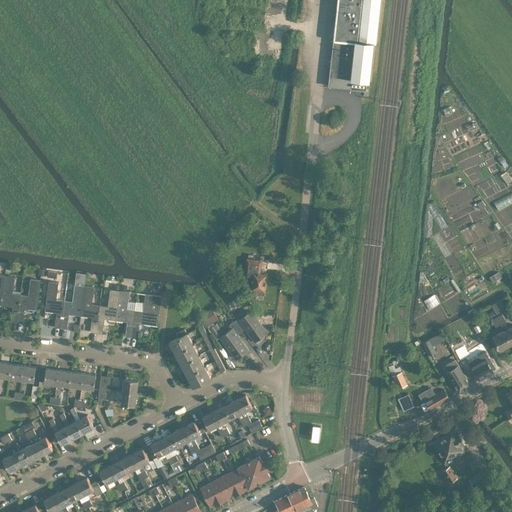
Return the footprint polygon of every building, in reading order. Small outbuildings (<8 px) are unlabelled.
[(336,0),(328,83),(350,85),(350,86),(362,87),(365,87),(366,77),(368,78),(372,39),(375,39),(379,0),(336,0)] [(449,101),(444,104),(447,110),(452,107),(449,101)] [(485,148),(479,155),(492,166),(484,175),(483,174),(479,178),(490,187),(498,178),(495,176),(498,174),(491,168),(498,160),(485,148)] [(511,172),(507,166),(502,170),(508,178),(511,175),(511,172)] [(232,239),(227,245),(231,249),(236,242),(232,239)] [(268,260),(258,259),(258,255),(263,256),(265,241),(247,239),(246,254),(253,255),(253,259),(251,258),(248,286),(265,288),(268,260)] [(424,287),(429,299),(443,294),(448,305),(468,297),(450,252),(426,261),(430,271),(426,273),(430,284),(424,287)] [(499,266),(491,272),(494,277),(503,272),(499,266)] [(79,269),(78,278),(86,279),(87,271),(79,269)] [(16,272),(7,271),(3,300),(14,302),(12,317),(19,318),(22,290),(23,287),(15,286),(16,272)] [(22,290),(19,318),(24,318),(26,303),(39,305),(43,275),(32,274),(30,291),(22,290)] [(56,322),(62,323),(66,296),(58,295),(60,278),(50,276),(47,306),(58,307),(56,322)] [(74,297),(66,296),(62,323),(69,324),(71,309),(82,310),(86,281),(76,280),(74,297)] [(96,282),(86,281),(82,310),(93,312),(91,327),(97,328),(101,301),(93,300),(96,282)] [(109,302),(101,301),(97,328),(104,329),(106,314),(117,315),(121,286),(112,285),(109,302)] [(127,332),(133,333),(137,306),(129,305),(131,287),(121,286),(117,315),(129,317),(127,332)] [(141,318),(153,320),(160,321),(164,292),(147,289),(146,298),(138,297),(137,306),(133,333),(139,333),(141,318)] [(213,303),(203,309),(209,320),(214,317),(220,314),(213,303)] [(494,305),(488,309),(491,314),(497,311),(494,305)] [(240,314),(235,317),(243,327),(247,324),(256,337),(268,328),(252,307),(241,315),(240,314)] [(505,308),(500,310),(503,318),(507,324),(511,333),(511,321),(511,322),(508,315),(509,315),(505,308)] [(500,310),(494,313),(498,320),(503,318),(500,310)] [(239,330),(243,327),(235,317),(231,320),(233,324),(226,329),(218,319),(212,324),(219,334),(222,332),(237,354),(250,345),(239,330)] [(479,319),(474,321),(478,327),(483,325),(479,319)] [(174,344),(192,334),(189,328),(189,329),(186,324),(178,329),(180,333),(171,338),(174,344)] [(511,333),(507,324),(495,330),(503,344),(511,338),(511,333)] [(443,326),(430,332),(434,340),(447,334),(443,326)] [(430,332),(424,336),(430,348),(431,350),(432,349),(437,347),(434,340),(430,332)] [(177,349),(195,340),(192,334),(174,344),(177,349)] [(180,355),(198,345),(195,340),(177,349),(180,355)] [(467,340),(458,345),(464,357),(473,351),(467,340)] [(446,353),(457,348),(455,343),(444,348),(446,353)] [(488,344),(471,354),(482,373),(499,364),(497,362),(499,361),(488,344)] [(183,360),(201,351),(198,345),(180,355),(183,360)] [(186,366),(204,356),(201,351),(183,360),(186,366)] [(456,355),(444,362),(453,377),(457,383),(460,388),(464,386),(472,381),(464,367),(460,362),(456,355)] [(189,371),(207,362),(204,356),(186,366),(189,371)] [(0,359),(0,371),(11,373),(13,359),(0,358),(0,359)] [(11,373),(23,375),(25,361),(13,359),(11,373)] [(393,359),(389,361),(394,371),(403,367),(401,361),(397,363),(395,359),(394,360),(393,359)] [(38,363),(25,361),(23,375),(22,378),(27,379),(28,375),(36,376),(38,363)] [(192,376),(209,367),(207,362),(189,371),(192,376)] [(46,378),(53,379),(52,381),(58,381),(61,365),(48,364),(46,378)] [(63,380),(71,381),(73,367),(61,365),(58,381),(63,382),(63,380)] [(71,381),(83,383),(85,369),(73,367),(71,381)] [(209,367),(192,376),(195,382),(212,372),(209,367)] [(403,367),(394,371),(399,383),(408,379),(403,367)] [(98,370),(85,369),(83,383),(96,384),(98,370)] [(102,370),(101,383),(107,384),(108,379),(110,379),(111,371),(102,370)] [(126,374),(125,386),(138,388),(140,376),(126,374)] [(424,397),(425,396),(431,405),(451,394),(445,385),(437,390),(432,382),(419,389),(424,397)] [(106,395),(107,384),(101,383),(99,394),(106,395)] [(137,401),(138,388),(125,386),(123,399),(137,401)] [(248,390),(236,396),(249,419),(252,417),(247,406),(254,402),(248,390)] [(269,405),(275,401),(272,395),(265,398),(269,405)] [(236,396),(226,401),(232,413),(239,410),(245,421),(249,419),(236,396)] [(221,419),(232,413),(226,401),(215,407),(221,419)] [(89,410),(82,414),(79,408),(76,402),(72,404),(75,410),(78,416),(84,428),(96,422),(89,410)] [(78,416),(72,419),(69,414),(68,414),(65,407),(61,410),(64,416),(67,421),(74,434),(84,428),(78,416)] [(211,424),(217,421),(223,432),(227,430),(224,424),(221,419),(215,407),(204,412),(208,419),(211,424)] [(54,421),(57,427),(56,427),(63,439),(74,434),(67,421),(61,425),(58,419),(54,413),(50,415),(53,421),(54,421)] [(263,422),(260,415),(249,421),(252,427),(263,422)] [(33,416),(28,419),(31,425),(36,422),(33,416)] [(155,431),(174,424),(171,416),(152,423),(155,431)] [(196,417),(185,423),(197,446),(201,444),(195,433),(202,429),(196,417)] [(315,421),(313,436),(320,437),(322,422),(315,421)] [(181,440),(187,437),(193,448),(197,446),(185,423),(174,428),(181,440)] [(48,432),(41,435),(35,424),(31,425),(30,426),(43,450),(54,444),(48,432)] [(32,439),(26,443),(33,455),(43,450),(30,426),(27,427),(26,428),(32,439)] [(5,431),(6,431),(9,437),(13,434),(10,428),(5,431)] [(174,444),(181,440),(174,428),(164,434),(181,466),(185,464),(174,444)] [(433,439),(448,463),(443,466),(450,478),(457,474),(454,469),(460,465),(453,453),(458,450),(457,449),(463,446),(460,441),(464,439),(459,429),(455,432),(452,428),(433,439)] [(159,451),(166,448),(177,468),(181,466),(164,434),(153,439),(159,451)] [(201,444),(197,446),(202,454),(211,449),(206,441),(201,444)] [(26,443),(15,449),(22,461),(33,455),(26,443)] [(145,444),(134,449),(151,482),(154,480),(144,460),(151,456),(145,444)] [(11,466),(22,461),(15,449),(14,446),(10,448),(11,451),(5,454),(11,466)] [(129,467),(136,464),(146,484),(151,482),(134,449),(123,455),(129,467)] [(249,454),(248,454),(255,467),(264,463),(262,460),(264,459),(260,451),(252,455),(251,454),(250,454),(249,454)] [(239,462),(240,463),(244,473),(255,467),(248,454),(247,455),(247,457),(247,458),(244,459),(239,462)] [(123,471),(129,467),(123,455),(112,460),(119,473),(121,477),(125,484),(129,482),(123,471)] [(160,462),(166,474),(172,471),(166,459),(160,462)] [(107,479),(119,473),(112,460),(101,466),(107,479)] [(249,482),(244,473),(240,463),(231,468),(241,488),(247,485),(246,484),(249,482)] [(265,466),(264,463),(255,467),(262,480),(263,480),(263,479),(264,478),(263,477),(271,472),(267,465),(265,466)] [(261,481),(262,480),(255,467),(244,473),(249,482),(250,483),(258,479),(259,480),(260,481),(261,481)] [(231,468),(221,473),(231,492),(234,490),(235,491),(241,488),(231,468)] [(475,482),(486,475),(481,468),(471,474),(475,482)] [(89,473),(78,478),(90,502),(94,500),(88,489),(95,485),(98,490),(104,487),(104,486),(101,481),(99,476),(92,479),(89,473)] [(221,473),(211,478),(222,498),(228,495),(227,493),(231,492),(221,473)] [(78,478),(67,484),(74,496),(80,493),(87,504),(90,502),(78,478)] [(216,501),(222,498),(211,478),(202,483),(211,502),(215,499),(216,501)] [(476,485),(482,493),(489,489),(483,480),(476,485)] [(307,481),(277,495),(285,510),(281,511),(307,511),(306,509),(313,505),(313,504),(318,501),(314,492),(312,493),(307,481)] [(67,484),(57,489),(68,511),(70,511),(73,511),(67,500),(74,496),(67,484)] [(52,508),(59,504),(63,511),(68,511),(57,489),(46,495),(52,508)] [(193,489),(184,494),(192,511),(198,511),(200,511),(199,510),(203,508),(193,489)] [(138,491),(134,494),(139,502),(143,500),(138,491)] [(192,511),(184,494),(174,499),(180,511),(192,511)] [(0,501),(0,510),(14,505),(11,497),(0,501)] [(180,511),(174,499),(164,504),(168,511),(180,511)] [(27,505),(30,511),(43,511),(44,511),(37,500),(27,505)]
